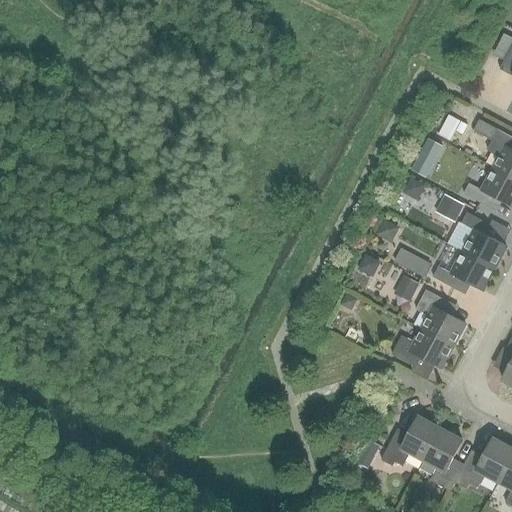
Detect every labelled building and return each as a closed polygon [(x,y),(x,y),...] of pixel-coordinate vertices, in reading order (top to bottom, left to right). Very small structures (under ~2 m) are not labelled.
[(511,48),(500,71),(511,76),(511,48)] [(464,135),(468,126),(450,117),(440,136),(452,142),(457,131),(464,135)] [(495,170),(511,178),(511,137),(481,121),(474,133),(493,143),(488,151),(501,157),(495,170)] [(417,159),(411,171),(414,173),(427,179),(433,167),(420,160),(417,159)] [(511,207),(511,178),(495,170),(483,191),(470,185),(465,195),(487,207),(492,197),(511,207)] [(455,224),(464,206),(445,196),(436,214),(455,224)] [(464,253),(496,270),(507,247),(485,236),(490,226),(468,214),(463,224),(475,231),(464,253)] [(429,273),(434,260),(406,248),(400,261),(429,273)] [(376,276),(386,261),(373,253),(364,268),(376,276)] [(484,292),(496,270),(464,253),(452,274),(439,268),(434,278),(456,290),(461,280),(484,292)] [(414,284),(402,277),(396,287),(409,294),(414,284)] [(423,330),(455,347),(466,325),(444,313),(449,303),(427,291),(416,311),(429,318),(423,330)] [(443,369),(455,347),(423,330),(415,344),(403,337),(393,355),(415,367),(420,357),(443,369)] [(511,386),(511,340),(507,350),(511,352),(511,365),(503,382),(511,386)] [(424,462),(441,430),(419,418),(407,441),(396,435),(382,461),(394,467),(396,463),(404,467),(411,454),(424,462)] [(463,470),(451,464),(463,442),(441,430),(424,462),(438,469),(431,482),(451,492),(455,484),(459,478),(463,470)] [(499,483),(511,459),(511,449),(494,440),(482,462),(470,456),(463,470),(459,478),(455,484),(468,491),(470,486),(479,490),(486,476),(499,483)] [(369,441),(364,451),(375,457),(380,447),(369,441)] [(511,506),(511,459),(499,483),(511,490),(511,492),(506,503),(511,506)]
